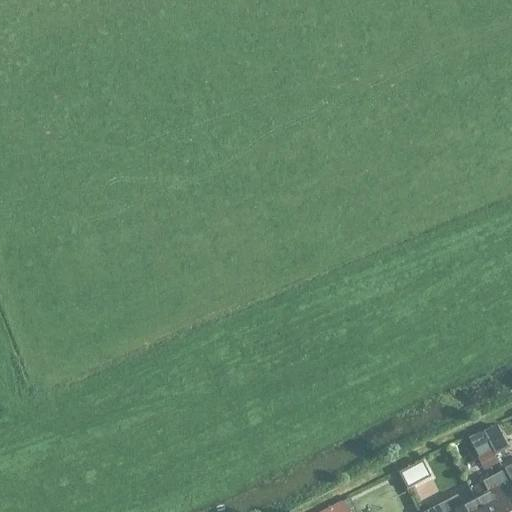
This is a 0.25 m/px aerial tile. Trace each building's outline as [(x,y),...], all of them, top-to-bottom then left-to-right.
[(498,427),(483,433),(495,457),(509,449),(498,427)] [(480,457),(488,470),(499,464),(492,451),(480,457)] [(407,489),(429,477),(421,462),(399,474),(407,489)] [(488,494),(475,501),(480,511),(507,511),(505,507),(511,503),(511,494),(501,473),(482,483),(488,494)] [(480,511),(475,501),(462,507),(456,497),(435,508),(436,511),(480,511)]
